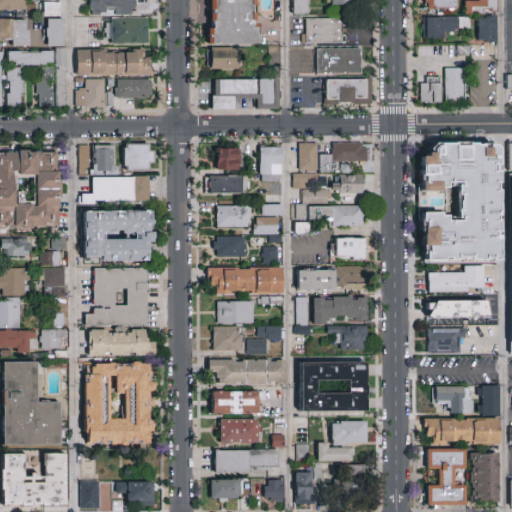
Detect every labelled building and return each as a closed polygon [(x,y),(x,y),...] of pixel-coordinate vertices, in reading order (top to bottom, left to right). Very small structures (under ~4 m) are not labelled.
[(0,0),(0,10),(25,10),(25,0),(0,0)] [(133,0),(87,0),(87,14),(133,14),(133,0)] [(206,0),(206,44),(256,44),(256,0),(206,0)] [(291,0),(291,13),(306,13),(306,0),(291,0)] [(456,9),(456,0),(422,0),(422,9),(456,9)] [(495,0),(475,0),(475,1),(462,1),(462,14),(495,14),(495,0)] [(41,1),(41,16),(58,16),(58,1),(41,1)] [(497,15),(496,44),(477,43),(478,15),(497,14),(497,15)] [(439,39),(423,39),(423,16),(423,15),(458,15),(459,30),(439,30),(439,39)] [(317,49),(307,50),(306,18),(346,17),(346,26),(343,26),(343,34),(346,34),(346,44),(317,44),(317,49)] [(147,18),(105,18),(105,44),(147,44),(147,18)] [(9,46),(27,46),(27,19),(0,19),(0,40),(9,40),(9,46)] [(44,47),(62,47),(62,19),(44,19),(44,47)] [(349,73),(317,73),(317,49),(349,48),(360,47),(360,73),(349,73)] [(205,48),(205,69),(236,69),(236,48),(205,48)] [(64,50),(55,50),(55,66),(64,66),(64,50)] [(148,75),(148,50),(74,50),(74,75),(148,75)] [(22,106),(22,65),(51,65),(50,51),(5,51),(6,107),(22,106)] [(36,106),(52,106),(52,68),(36,68),(36,106)] [(444,102),(462,102),(462,68),(444,68),(444,102)] [(440,76),(441,103),(416,103),(415,77),(415,74),(440,74),(440,76)] [(346,77),(347,108),(324,108),(324,77),(324,76),(346,76),(346,77)] [(115,79),(115,98),(151,98),(151,79),(115,79)] [(277,79),(209,79),(210,109),(234,109),(234,98),(255,98),(255,108),(277,108),(277,79)] [(371,107),(353,107),(352,79),(371,79),(371,107)] [(74,108),(104,108),(104,80),(74,80),(74,108)] [(363,142),(363,148),(370,148),(370,161),(350,162),(333,162),(333,143),(350,142),(363,142)] [(417,156),(420,156),(420,155),(426,152),(426,148),(431,143),(473,142),(473,144),(491,144),(495,148),(495,162),(497,163),(497,172),(495,173),(495,182),(500,182),(501,184),(501,191),(502,191),(503,218),(501,219),(501,220),(503,220),(504,235),(500,235),(500,236),(503,236),(504,259),(499,260),(499,262),(496,262),(488,262),(487,259),(483,259),(483,260),(473,261),(473,260),(467,260),(466,257),(455,258),(455,259),(446,260),(445,259),(439,261),(421,261),(421,254),(419,253),(419,244),(418,232),(417,230),(417,222),(416,221),(416,219),(416,218),(417,217),(417,214),(418,213),(437,213),(437,215),(443,215),(443,221),(457,221),(457,218),(454,218),(454,209),(455,209),(455,202),(456,202),(456,195),(453,195),(453,186),(454,185),(457,185),(457,183),(451,183),(451,184),(447,184),(446,183),(444,183),(444,188),(437,188),(437,192),(420,192),(417,190),(417,184),(416,183),(416,171),(417,170),(417,166),(416,165),(417,164),(417,156)] [(295,143),(295,170),(313,170),(313,143),(295,143)] [(76,145),(76,174),(112,174),(112,145),(90,145),(76,145)] [(121,170),(151,170),(151,145),(121,145),(121,170)] [(258,147),(257,181),(280,182),(281,147),(258,147)] [(237,170),(237,149),(214,149),(214,170),(237,170)] [(56,152),(0,152),(0,227),(56,227),(56,152)] [(331,173),(319,173),(319,154),(331,154),(331,173)] [(309,174),(292,174),(291,188),(308,188),(309,174)] [(245,194),(245,176),(203,176),(203,194),(245,194)] [(362,176),(330,176),(330,194),(362,194),(362,176)] [(148,201),(147,177),(89,178),(89,196),(84,196),(84,202),(148,201)] [(300,202),(327,202),(327,190),(300,190),(300,202)] [(280,215),(280,204),(259,204),(259,215),(280,215)] [(332,219),(296,221),(297,205),(332,205),(332,219)] [(214,227),(249,227),(249,206),(214,206),(214,227)] [(366,206),(366,216),(363,215),(363,226),(351,226),(337,226),(337,206),(350,206),(366,206)] [(80,210),(80,262),(148,261),(148,210),(80,210)] [(253,217),(253,234),(275,234),(275,217),(253,217)] [(292,232),(306,232),(306,223),(292,223),(292,232)] [(365,260),(365,262),(351,262),(337,262),(337,260),(336,236),(351,236),(365,236),(365,260)] [(245,237),(212,237),(212,256),(245,256),(245,237)] [(0,256),(28,256),(28,239),(0,239),(0,256)] [(261,262),(275,262),(275,247),(261,247),(261,262)] [(60,265),(59,251),(39,251),(40,266),(60,265)] [(426,291),(482,292),(482,266),(461,266),(461,273),(426,272),(426,291)] [(215,294),(282,293),(282,267),(205,268),(206,286),(214,286),(215,294)] [(351,291),(297,291),(296,267),(334,267),(351,267),(367,267),(367,290),(351,291)] [(62,268),(41,268),(41,286),(53,286),(53,296),(62,296),(62,268)] [(145,325),(145,268),(91,268),(91,315),(82,315),(82,325),(145,325)] [(0,295),(27,295),(27,269),(0,269),(0,295)] [(307,297),(294,297),(294,334),(307,334),(307,297)] [(311,297),(311,324),(332,324),(332,318),(365,318),(365,297),(311,297)] [(473,319),(431,320),(429,298),(472,297),(490,297),(490,319),(473,319)] [(0,351),(28,351),(27,330),(18,330),(17,299),(0,299),(0,351)] [(215,323),(252,323),(252,301),(215,301),(215,323)] [(63,314),(52,314),(52,326),(62,326),(63,314)] [(280,326),(255,326),(255,340),(245,340),(245,353),(268,353),(268,340),(280,340),(280,326)] [(211,327),(211,351),(240,351),(240,327),(211,327)] [(38,348),(63,348),(63,329),(38,329),(38,348)] [(143,329),(85,329),(85,356),(152,356),(152,340),(143,340),(143,329)] [(365,329),(330,329),(330,335),(336,335),(336,350),(365,350),(365,329)] [(470,354),(431,354),(431,330),(471,330),(470,354)] [(204,373),(215,373),(215,385),(283,385),(283,359),(204,360),(204,373)] [(365,382),(365,409),(352,409),(300,409),(299,382),(299,360),(352,359),(364,359),(365,382)] [(0,363),(34,363),(35,403),(57,403),(58,445),(1,445),(0,363)] [(150,363),(87,363),(87,372),(82,372),(82,443),(149,444),(150,363)] [(497,385),(475,385),(475,415),(497,415),(497,385)] [(447,413),(470,413),(470,387),(430,387),(430,403),(447,403),(447,413)] [(209,391),(209,414),(257,414),(257,391),(209,391)] [(307,417),(294,417),(294,433),(307,433),(307,417)] [(257,419),(218,419),(218,443),(257,443),(257,419)] [(497,419),(422,419),(422,436),(430,436),(430,444),(497,444),(497,419)] [(315,461),(352,461),(352,445),(365,445),(365,421),(329,422),(330,444),(315,444),(315,461)] [(281,445),(281,436),(270,436),(270,445),(281,445)] [(294,459),(308,459),(308,444),(294,444),(294,459)] [(453,469),(453,484),(464,484),(464,505),(427,506),(427,485),(438,485),(438,470),(427,470),(426,448),(464,448),(464,469),(453,469)] [(212,472),(277,472),(277,450),(212,450),(212,472)] [(0,454),(24,454),(24,463),(22,463),(22,477),(28,477),(28,473),(36,473),(36,477),(43,477),(43,466),(41,466),(41,454),(64,454),(64,505),(1,506),(0,454)] [(471,454),(471,503),(495,504),(496,454),(471,454)] [(364,465),(365,496),(356,496),(357,504),(353,504),(327,504),(329,466),(353,465),(364,465)] [(293,504),(313,504),(313,475),(319,475),(319,467),(303,467),(303,472),(293,472),(293,504)] [(238,479),(209,479),(209,499),(238,499),(238,479)] [(283,500),(283,480),(263,480),(263,500),(283,500)] [(80,481),(80,509),(98,509),(97,481),(80,481)] [(152,482),(115,482),(115,493),(125,493),(125,504),(152,504),(152,482)]
